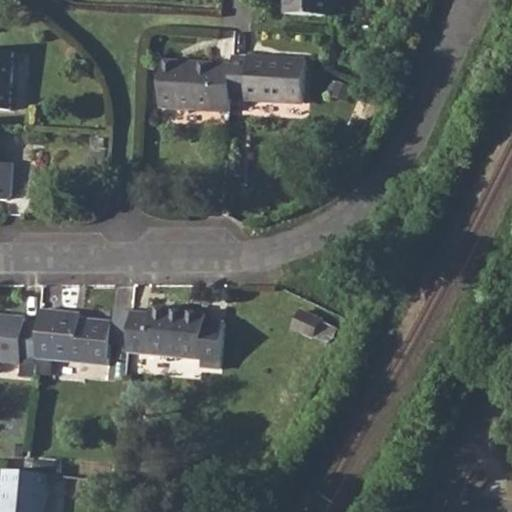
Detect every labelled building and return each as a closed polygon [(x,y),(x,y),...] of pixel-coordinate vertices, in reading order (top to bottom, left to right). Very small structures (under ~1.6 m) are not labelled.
[(287,0),(287,14),(330,16),(330,0),(287,0)] [(0,52),(0,110),(10,111),(13,53),(0,52)] [(234,66),(232,99),(248,100),(248,102),(306,105),(309,59),(250,57),(250,58),(235,56),(234,66)] [(162,69),(161,107),(232,112),(232,99),(234,66),(179,63),(179,70),(162,69)] [(79,176),(78,190),(102,192),(105,148),(89,147),(87,176),(79,176)] [(0,202),(7,203),(12,196),(13,164),(0,163),(0,202)] [(300,304),(289,324),(311,335),(321,314),(300,304)] [(132,313),(128,352),(202,359),(202,365),(221,366),(225,321),(207,319),(207,314),(151,309),(150,315),(132,313)] [(41,324),(37,359),(109,365),(113,322),(82,320),(59,318),(60,312),(42,311),(41,324)] [(23,358),(37,360),(37,359),(41,324),(27,324),(27,319),(0,316),(0,361),(22,363),(23,358)] [(26,473),(6,471),(2,511),(44,511),(49,474),(26,473)]
